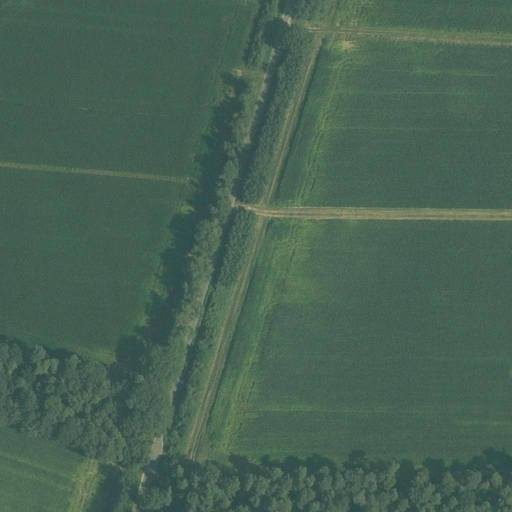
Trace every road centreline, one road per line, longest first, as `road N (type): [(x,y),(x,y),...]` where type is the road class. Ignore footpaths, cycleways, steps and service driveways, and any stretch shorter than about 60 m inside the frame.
road 1 (unclassified): [(292,0),(137,511)]
road 2 (track): [(228,212),(511,221)]
road 3 (track): [(284,25),(511,42)]
